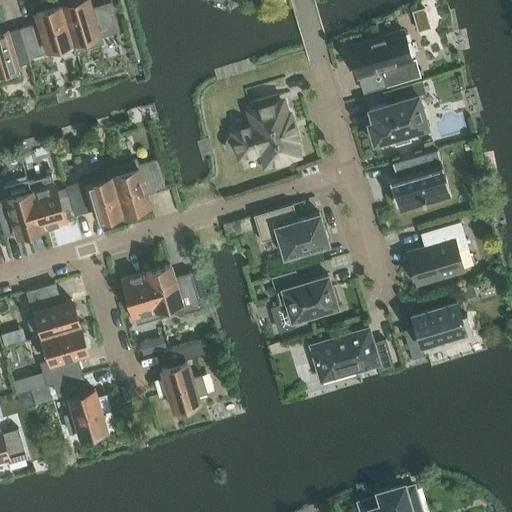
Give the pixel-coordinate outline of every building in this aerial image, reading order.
[(92,7),(90,0),(73,0),(63,3),(77,49),(102,42),(100,35),(120,29),(112,1),(92,7)] [(73,40),(75,50),(77,49),(63,3),(37,11),(40,23),(20,28),(28,56),(50,50),(49,47),(73,40)] [(8,32),(7,28),(0,30),(0,82),(21,76),(18,64),(30,60),(28,56),(20,28),(8,32)] [(379,70),(384,73),(387,84),(421,75),(416,58),(413,59),(404,29),(349,45),(351,50),(348,50),(351,62),(354,61),(359,76),(379,70)] [(375,141),(394,136),(396,143),(411,139),(409,131),(429,125),(419,94),(427,92),(423,79),(392,88),(396,99),(369,107),(373,120),(369,121),(375,141)] [(232,152),(234,152),(238,150),(240,156),(261,150),(265,164),(300,154),(296,140),(299,139),(291,112),(285,114),(281,99),(249,109),(253,123),(232,129),(234,135),(230,137),(228,137),(227,139),(226,141),(225,143),(225,145),(226,147),(227,148),(228,150),(230,151),(232,152)] [(434,139),(425,142),(427,149),(436,147),(434,139)] [(393,160),(396,172),(388,174),(397,203),(422,196),(423,200),(426,199),(425,195),(450,187),(438,147),(393,160)] [(138,164),(136,158),(111,165),(124,211),(150,203),(147,191),(166,185),(158,158),(138,164)] [(95,207),(98,218),(124,211),(111,165),(85,173),(87,179),(67,185),(69,193),(73,207),(75,213),(95,207)] [(73,207),(69,193),(59,196),(52,173),(29,180),(29,178),(28,178),(42,227),(66,219),(63,210),(73,207)] [(0,215),(5,233),(17,230),(18,234),(42,227),(28,178),(4,185),(8,198),(0,200),(0,215)] [(254,214),(262,240),(279,235),(285,255),(327,242),(320,211),(298,218),(293,202),(254,214)] [(482,215),(492,213),(490,204),(480,206),(482,215)] [(422,232),(426,245),(408,251),(417,283),(465,268),(459,248),(468,246),(461,221),(422,232)] [(174,275),(171,264),(147,271),(161,317),(183,310),(183,312),(202,307),(191,270),(174,275)] [(301,281),(299,282),(295,269),(272,276),(281,304),(288,302),(292,318),(309,313),(309,315),(324,311),(323,309),(338,304),(336,299),(340,298),(336,284),(332,285),(328,273),(311,278),(301,281)] [(147,271),(123,278),(137,324),(161,317),(147,271)] [(28,289),(34,310),(27,312),(34,337),(80,324),(73,298),(61,301),(55,281),(28,289)] [(474,284),(465,287),(468,297),(477,294),(474,284)] [(416,325),(404,329),(412,357),(429,352),(452,345),(450,339),(473,333),(467,313),(462,314),(457,299),(429,308),(412,313),(416,325)] [(77,353),(88,350),(80,324),(34,337),(35,338),(44,335),(51,359),(48,360),(52,371),(79,362),(77,353)] [(374,342),(369,327),(311,344),(321,379),(378,362),(380,369),(394,364),(386,338),(374,342)] [(12,329),(2,332),(5,344),(16,341),(12,329)] [(198,393),(207,391),(202,374),(193,377),(188,360),(182,362),(181,358),(203,351),(200,339),(201,339),(201,338),(164,349),(164,350),(166,350),(170,365),(162,367),(165,377),(157,379),(161,393),(169,391),(174,408),(200,400),(198,393)] [(139,356),(149,353),(147,345),(136,349),(139,356)] [(84,391),(82,386),(86,385),(82,373),(54,381),(58,393),(73,389),(74,394),(69,396),(74,412),(65,414),(71,431),(79,429),(81,435),(107,427),(102,410),(110,408),(106,394),(98,397),(95,388),(84,391)] [(15,380),(18,392),(31,388),(33,388),(29,376),(15,380)] [(31,388),(18,392),(21,401),(26,403),(34,401),(31,388)] [(0,456),(7,454),(9,462),(28,456),(19,427),(2,432),(1,428),(0,428),(0,456)] [(362,502),(364,511),(420,511),(413,486),(405,489),(404,484),(380,491),(381,496),(362,502)]
